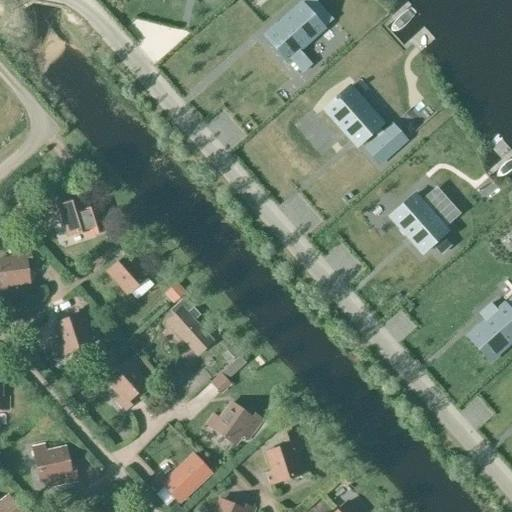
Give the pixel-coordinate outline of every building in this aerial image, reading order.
[(299,51),(324,29),(302,4),(264,37),(286,62),(289,60),(299,51)] [(311,65),(304,57),(295,65),(302,73),(311,65)] [(382,125),(349,87),(338,96),(337,95),(333,98),(334,100),(324,109),(357,147),(373,133),(378,138),(365,150),(378,165),(405,140),(392,125),(383,134),(378,128),(382,125)] [(35,191),(20,199),(27,211),(41,204),(35,191)] [(61,201),(52,204),(55,216),(62,214),(68,236),(92,229),(93,235),(110,230),(102,205),(88,209),(84,199),(63,205),(61,201)] [(415,245),(429,261),(454,240),(420,202),(396,224),(403,232),(397,239),(408,251),(415,245)] [(108,272),(127,294),(147,276),(133,260),(138,256),(129,247),(122,253),(125,257),(108,272)] [(26,261),(30,260),(29,250),(17,252),(17,258),(0,260),(0,289),(1,294),(11,292),(11,285),(28,283),(26,261)] [(183,296),(193,284),(183,275),(173,287),(183,296)] [(489,362),(511,341),(511,313),(504,305),(496,312),(490,305),(479,315),(485,322),(467,337),(489,362)] [(83,323),(89,321),(85,309),(76,312),(77,317),(56,324),(62,343),(55,345),(59,356),(90,345),(83,323)] [(195,353),(210,340),(184,310),(169,323),(195,353)] [(125,410),(133,403),(129,400),(146,385),(134,371),(139,367),(132,358),(107,380),(122,396),(117,401),(125,410)] [(218,375),(227,386),(240,376),(231,365),(218,375)] [(207,425),(234,444),(248,425),(253,429),(261,419),(252,413),(250,417),(231,404),(220,420),(214,416),(207,425)] [(269,484),(300,474),(293,452),(299,450),(295,438),(286,441),(287,446),(266,453),(272,472),(266,474),(269,484)] [(64,482),(76,479),(74,470),(70,471),(65,449),(45,453),(44,446),(33,449),(40,481),(63,476),(64,482)] [(192,455),(162,484),(179,503),(210,474),(192,455)] [(26,511),(25,511),(20,511),(8,497),(0,503),(0,511),(26,511)] [(220,501),(215,511),(250,511),(252,508),(243,505),(241,509),(220,501)] [(336,511),(365,511),(364,511),(363,511),(355,511),(347,502),(336,511)]
